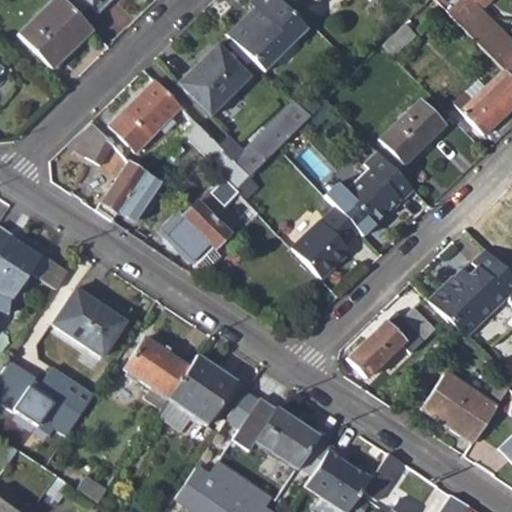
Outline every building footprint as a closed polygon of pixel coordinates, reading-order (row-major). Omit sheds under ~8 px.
[(89,31),(65,5),(60,0),(51,0),(15,34),(50,69),(89,31)] [(106,22),(128,0),(70,0),(65,5),(89,31),(96,38),(110,25),(106,22)] [(296,39),(305,30),(274,0),(248,0),(247,1),(252,7),(256,11),(245,22),(241,18),(224,35),(262,73),(275,60),(271,56),(293,35),(296,39)] [(485,0),(432,0),(501,69),(511,80),(511,43),(510,45),(468,3),(470,0),(480,0),(483,3),(485,0)] [(470,0),(468,3),(510,45),(511,43),(511,42),(478,8),(483,3),(480,0),(470,0)] [(241,18),(245,22),(256,11),(252,7),(241,18)] [(392,57),(414,36),(403,24),(381,45),(392,57)] [(271,56),(275,60),(296,39),(293,35),(271,56)] [(207,116),(246,78),(214,46),(175,85),(207,116)] [(341,84),(350,75),(342,67),(334,76),(341,84)] [(482,136),(511,107),(511,80),(501,69),(482,86),(476,79),(451,105),(482,136)] [(169,118),(178,108),(152,82),(107,126),(134,153),(159,128),(164,133),(174,123),(169,118)] [(275,147),(306,117),(290,100),(240,150),(243,154),(234,164),(246,176),(275,147)] [(306,117),(314,126),(332,109),(323,100),(306,117)] [(402,166),(442,126),(417,100),(377,140),(402,166)] [(175,118),(187,129),(193,123),(182,111),(175,118)] [(101,168),(112,147),(90,122),(65,147),(101,168)] [(234,164),(216,145),(193,123),(187,129),(182,134),(223,177),(222,178),(223,179),(233,189),(246,176),(234,164)] [(216,145),(234,164),(243,154),(226,135),(216,145)] [(398,202),(411,190),(374,152),(362,164),(367,170),(341,195),(371,225),(397,200),(398,202)] [(116,213),(143,173),(127,162),(94,211),(110,222),(116,213)] [(132,224),(159,184),(143,173),(116,213),(132,224)] [(223,208),(238,193),(233,189),(223,179),(208,193),(223,208)] [(211,250),(238,223),(223,208),(208,193),(206,191),(178,218),(174,213),(157,232),(189,264),(195,270),(202,270),(217,255),(211,250)] [(343,246),(356,233),(332,207),(289,248),(320,281),(349,253),(343,246)] [(511,221),(491,242),(511,263),(511,221)] [(31,249),(0,228),(0,232),(14,242),(20,244),(31,249)] [(14,242),(0,232),(0,312),(7,315),(9,299),(27,272),(36,278),(48,260),(31,249),(20,244),(14,242)] [(463,339),(511,291),(511,280),(483,250),(470,264),(474,268),(467,276),(458,284),(451,277),(426,301),(463,339)] [(451,277),(458,284),(467,276),(460,269),(451,277)] [(72,290),(49,325),(99,358),(126,318),(91,294),(87,300),(72,290)] [(412,308),(401,318),(394,311),(346,359),(365,378),(411,332),(421,342),(434,330),(412,308)] [(149,387),(142,398),(158,409),(166,399),(185,369),(141,337),(120,369),(149,387)] [(185,369),(166,399),(205,426),(233,383),(195,356),(185,369)] [(473,383),(469,389),(443,372),(419,409),(470,444),(507,389),(509,386),(500,378),(485,400),(480,396),(484,390),(473,383)] [(247,451),(252,443),(294,470),(316,437),(258,399),(230,440),(247,451)] [(511,434),(496,449),(511,465),(511,434)] [(328,447),(301,488),(337,511),(344,511),(356,495),(366,480),(341,463),(345,458),(328,447)] [(376,501),(401,464),(386,455),(362,493),(376,501)] [(181,511),(226,511),(247,480),(217,461),(210,472),(198,464),(175,498),(184,506),(181,511)] [(57,476),(44,494),(57,504),(70,485),(57,476)] [(83,476),(74,488),(97,502),(105,490),(83,476)] [(247,480),(226,511),(274,511),(266,506),(272,498),(247,480)] [(0,511),(19,511),(0,498),(0,511)] [(414,511),(415,510),(398,499),(389,511),(414,511)]
